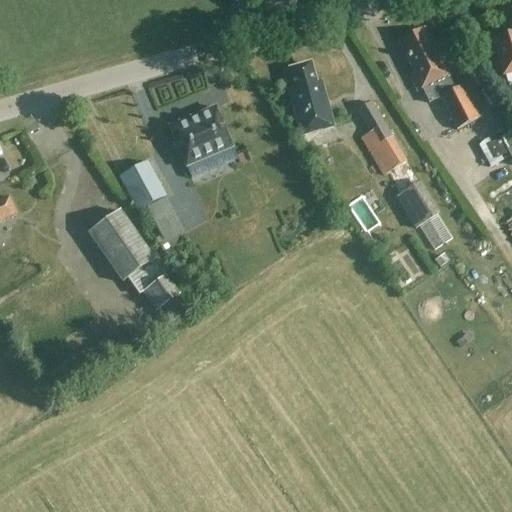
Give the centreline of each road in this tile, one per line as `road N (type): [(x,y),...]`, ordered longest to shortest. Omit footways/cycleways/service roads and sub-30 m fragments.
road 1 (tertiary): [(0,110),(246,38)]
road 2 (tertiary): [(246,38),(382,0)]
